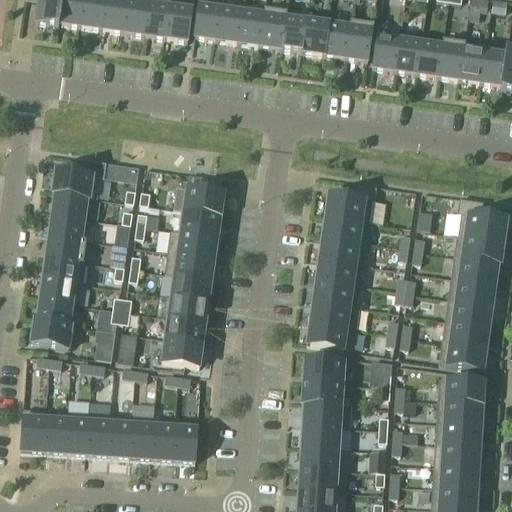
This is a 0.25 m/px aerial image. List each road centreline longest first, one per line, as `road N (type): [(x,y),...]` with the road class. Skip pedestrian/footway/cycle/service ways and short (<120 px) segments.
road 1 (residential): [(239,509),(284,125)]
road 2 (residential): [(284,125),(27,86)]
road 3 (residential): [(511,156),(284,125)]
road 4 (residential): [(239,509),(72,497),(36,511)]
road 5 (residential): [(27,86),(0,279)]
